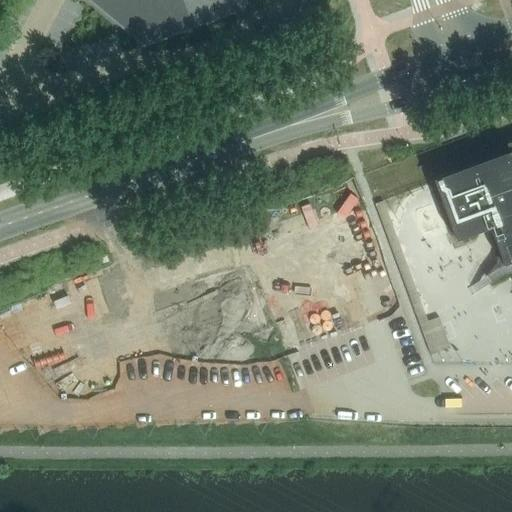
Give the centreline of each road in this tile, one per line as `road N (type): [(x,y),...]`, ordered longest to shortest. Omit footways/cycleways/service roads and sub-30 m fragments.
road 1 (secondary): [(0,227),(236,144)]
road 2 (secondary): [(236,144),(470,85)]
road 3 (secondary): [(434,58),(236,144)]
